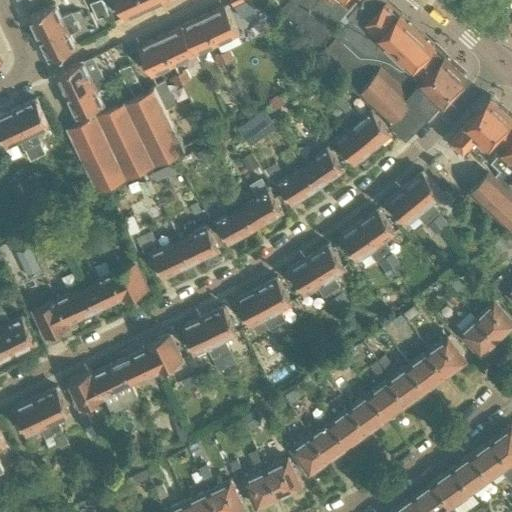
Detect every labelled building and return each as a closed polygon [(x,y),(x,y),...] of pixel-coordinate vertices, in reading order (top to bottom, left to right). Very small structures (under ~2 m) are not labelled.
[(93,11),(104,5),(101,0),(96,0),(89,3),(93,11)] [(115,0),(124,17),(146,6),(142,0),(115,0)] [(256,10),(251,0),(243,0),(242,1),(234,4),(240,17),(256,10)] [(294,25),(316,0),(288,0),(278,11),(294,25)] [(316,0),(294,25),(316,46),(347,11),(340,5),(344,0),(316,0)] [(344,0),(340,5),(347,11),(357,0),(344,0)] [(406,73),(432,43),(385,0),(366,0),(350,19),(351,20),(406,73)] [(28,15),(38,37),(76,19),(72,10),(61,15),(55,2),(28,15)] [(108,13),(104,5),(93,11),(97,18),(108,13)] [(202,16),(214,42),(236,31),(224,5),(202,16)] [(181,26),(193,52),(214,42),(202,16),(181,26)] [(80,27),(76,19),(38,37),(49,58),(76,45),(70,32),(80,27)] [(465,72),(432,43),(406,73),(351,20),(318,57),(405,135),(424,118),(465,72)] [(193,52),(181,26),(160,36),(172,62),(193,52)] [(150,72),(172,62),(160,36),(138,46),(150,72)] [(221,52),(226,61),(233,58),(229,48),(221,52)] [(226,61),(221,52),(214,55),(218,64),(226,61)] [(55,71),(66,94),(103,75),(99,67),(89,72),(82,58),(55,71)] [(128,83),(134,94),(143,90),(130,65),(131,64),(131,63),(118,69),(126,84),(128,83)] [(186,69),(178,73),(183,82),(184,85),(191,82),(189,78),(190,78),(186,69)] [(183,82),(178,73),(171,76),(175,85),(183,82)] [(108,84),(103,75),(66,94),(77,116),(104,103),(97,89),(108,84)] [(134,94),(79,121),(66,127),(96,189),(185,146),(154,84),(143,90),(134,94)] [(339,107),(344,102),(347,99),(343,94),(343,95),(338,88),(333,92),(338,99),(335,101),(339,107)] [(484,144),(490,137),(490,136),(510,114),(490,95),(452,139),(464,150),(469,146),(476,152),(484,144)] [(36,98),(15,108),(32,144),(37,153),(44,149),(40,141),(41,140),(35,129),(48,123),(36,98)] [(339,107),(345,115),(351,110),(344,102),(339,107)] [(15,108),(0,114),(0,132),(5,143),(18,137),(24,149),(25,148),(29,157),(37,153),(32,144),(15,108)] [(330,115),(336,121),(343,115),(338,108),(330,115)] [(351,110),(345,115),(372,146),(390,130),(372,109),(360,119),(352,109),(351,110)] [(490,137),(484,144),(485,145),(489,140),(499,148),(496,151),(511,164),(511,115),(510,114),(490,136),(490,137)] [(353,161),(372,146),(345,115),(339,120),(347,130),(336,140),(353,161)] [(247,140),(263,129),(254,117),(239,128),(247,140)] [(289,145),(280,152),(288,163),(297,156),(289,145)] [(303,165),(317,184),(342,166),(328,145),(317,153),(318,155),(303,165)] [(204,146),(197,151),(204,161),(211,156),(204,146)] [(241,158),(247,169),(256,163),(249,152),(241,158)] [(176,169),(173,162),(153,171),(157,179),(176,169)] [(291,202),(317,184),(303,165),(289,175),(288,173),(276,181),(291,202)] [(405,184),(423,205),(433,216),(440,210),(431,199),(441,190),(423,169),(405,184)] [(511,190),(501,181),(494,175),(488,169),(475,183),(467,191),(511,231),(511,190)] [(257,196),(243,205),(255,225),(281,208),(261,175),(249,183),(257,196)] [(405,221),(416,212),(425,223),(433,216),(423,205),(405,184),(387,200),(405,221)] [(228,241),(255,225),(243,205),(228,214),(226,212),(215,219),(228,241)] [(378,206),(359,220),(383,253),(390,247),(383,238),(395,229),(378,206)] [(441,212),(434,218),(443,227),(449,221),(441,212)] [(436,233),(443,227),(434,218),(428,223),(436,233)] [(383,253),(359,220),(339,234),(356,257),(367,250),(374,259),(383,253)] [(195,232),(180,239),(190,260),(218,247),(207,223),(194,229),(195,232)] [(33,232),(37,241),(48,235),(44,227),(33,232)] [(151,231),(136,238),(140,247),(155,240),(151,231)] [(106,234),(98,238),(103,250),(112,246),(106,234)] [(162,274),(190,260),(180,239),(165,247),(164,244),(151,251),(162,274)] [(329,241),(309,254),(342,306),(350,300),(332,273),(344,266),(329,241)] [(28,245),(17,250),(25,266),(36,261),(28,245)] [(393,250),(385,256),(392,267),(400,261),(393,250)] [(323,295),(325,294),(336,310),(342,306),(309,254),(288,267),(304,292),(316,284),(323,295)] [(386,271),(392,267),(385,256),(379,260),(386,271)] [(134,259),(111,270),(122,294),(124,297),(147,285),(134,259)] [(95,307),(122,294),(111,270),(99,276),(100,278),(85,286),(95,307)] [(455,274),(449,279),(458,288),(463,283),(455,274)] [(506,279),(500,274),(493,282),(499,287),(506,279)] [(277,275),(256,286),(277,323),(286,318),(279,306),(291,300),(277,275)] [(68,320),(95,307),(85,286),(70,293),(69,290),(57,296),(68,320)] [(268,328),(277,323),(256,286),(235,298),(249,323),(262,316),(268,328)] [(454,292),(447,299),(454,306),(461,299),(454,292)] [(69,323),(68,320),(57,296),(33,308),(46,335),(69,323)] [(477,315),(497,336),(511,321),(511,316),(494,298),(477,315)] [(224,303),(202,314),(221,352),(230,348),(224,336),(236,329),(224,303)] [(402,313),(408,319),(408,320),(419,311),(414,304),(402,313)] [(0,310),(0,321),(13,350),(35,340),(22,314),(9,320),(4,309),(0,310)] [(402,312),(401,312),(391,320),(397,328),(408,319),(402,313),(402,312)] [(221,352),(202,314),(181,324),(194,350),(206,344),(212,356),(221,352)] [(497,336),(477,315),(460,332),(480,353),(497,336)] [(278,324),(284,336),(291,332),(285,320),(278,324)] [(0,356),(13,350),(0,321),(0,356)] [(276,340),(284,336),(278,324),(270,329),(276,340)] [(145,345),(156,369),(182,357),(169,330),(144,342),(145,345)] [(447,334),(427,348),(445,373),(464,358),(447,334)] [(145,345),(120,357),(131,379),(145,372),(146,374),(156,369),(145,345)] [(425,386),(445,373),(427,348),(408,362),(425,386)] [(230,350),(222,354),(228,365),(236,361),(230,350)] [(222,354),(213,358),(219,369),(227,365),(222,354)] [(384,354),(377,359),(382,368),(389,363),(384,354)] [(120,357),(95,370),(106,393),(115,389),(115,387),(131,379),(120,357)] [(375,373),(382,368),(377,359),(370,364),(375,373)] [(408,362),(389,376),(406,400),(425,386),(408,362)] [(93,367),(68,379),(81,406),(106,393),(95,370),(93,367)] [(322,368),(311,375),(317,383),(327,376),(322,368)] [(193,372),(182,378),(186,386),(197,381),(193,372)] [(387,414),(406,400),(389,376),(369,390),(387,414)] [(57,385),(36,395),(54,433),(63,429),(57,417),(69,411),(57,385)] [(295,386),(284,392),(289,401),(300,394),(295,386)] [(387,414),(369,390),(350,404),(368,428),(387,414)] [(36,395),(14,405),(27,432),(40,425),(45,436),(52,433),(53,434),(54,433),(36,395)] [(281,395),(271,401),(276,410),(286,403),(281,395)] [(348,442),(368,428),(350,404),(331,418),(348,442)] [(78,415),(83,427),(84,426),(89,436),(97,432),(87,410),(78,415)] [(172,416),(177,427),(176,428),(181,439),(190,435),(180,413),(172,416)] [(329,456),(348,442),(331,418),(312,432),(329,456)] [(511,423),(492,437),(509,461),(510,460),(511,458),(511,423)] [(64,431),(56,435),(61,445),(69,442),(64,431)] [(329,456),(312,432),(292,446),(309,470),(329,456)] [(48,446),(56,442),(53,435),(45,439),(48,446)] [(492,437),(473,451),(490,475),(491,474),(497,482),(507,475),(511,482),(511,463),(510,460),(509,461),(492,437)] [(141,448),(133,452),(138,463),(146,459),(141,448)] [(261,458),(257,450),(249,453),(253,462),(261,458)] [(471,489),(490,475),(473,451),(453,465),(471,489)] [(287,456),(265,467),(278,494),(300,483),(287,456)] [(237,458),(230,461),(234,470),(241,466),(237,458)] [(199,469),(204,478),(211,474),(213,473),(208,462),(198,467),(199,469)] [(453,465),(434,479),(451,503),(471,489),(453,465)] [(256,504),(278,494),(265,467),(243,477),(256,504)] [(132,474),(136,481),(148,475),(144,468),(132,474)] [(199,469),(191,473),(195,481),(195,482),(204,478),(199,469)] [(228,511),(243,505),(230,478),(208,488),(219,511),(228,511)] [(428,511),(438,511),(451,503),(434,479),(415,493),(428,511)] [(192,511),(186,499),(174,505),(163,482),(154,486),(165,509),(166,511),(192,511)] [(124,484),(113,490),(117,498),(128,493),(124,484)] [(219,511),(208,488),(186,499),(192,511),(219,511)] [(428,511),(415,493),(396,507),(399,511),(428,511)]
